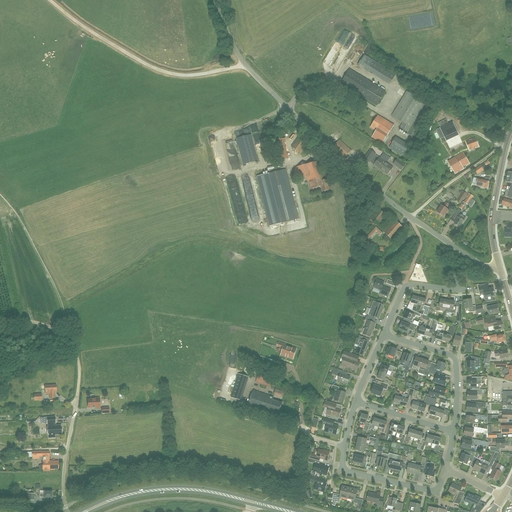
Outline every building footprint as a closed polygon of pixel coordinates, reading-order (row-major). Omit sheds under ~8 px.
[(329,53),(334,55),(337,49),(332,47),(329,53)] [(373,75),(388,84),(394,73),(362,54),(356,64),(373,75)] [(350,70),(341,84),(376,106),(385,92),(350,70)] [(399,129),(414,138),(432,109),(424,105),(425,103),(406,91),(391,116),(403,123),(399,129)] [(367,151),(372,140),(344,127),(341,125),(343,122),(322,112),(315,126),(332,134),(334,131),(356,141),(354,145),(367,151)] [(378,116),(370,127),(376,131),(372,137),(382,144),(394,126),(378,116)] [(440,128),(445,139),(458,133),(453,122),(440,128)] [(291,146),(301,154),(310,141),(300,134),(291,146)] [(243,165),(258,161),(251,135),(236,139),(243,165)] [(276,160),(285,159),(288,159),(285,138),(282,139),(282,136),(272,137),(274,149),(276,160)] [(466,142),(469,151),(479,147),(475,138),(466,142)] [(344,158),(351,151),(342,142),(343,142),(340,140),(333,148),(344,158)] [(390,141),(387,146),(402,155),(405,150),(402,148),(404,145),(398,141),(396,144),(390,141)] [(325,151),(319,154),(321,159),(321,160),(322,163),(321,163),(323,168),(326,167),(334,164),(332,159),(330,160),(327,154),(325,151)] [(378,168),(380,170),(386,162),(386,163),(390,158),(387,156),(383,160),(380,158),(379,158),(375,155),(375,154),(370,151),(364,159),(369,162),(373,158),(377,161),(374,166),(377,169),(378,168)] [(469,163),(464,154),(463,153),(448,162),(455,174),(463,169),(463,167),(469,163)] [(239,163),(236,155),(229,158),(232,166),(239,163)] [(397,159),(393,164),(401,170),(405,165),(397,159)] [(319,162),(296,168),(299,179),(307,177),(310,189),(321,187),(322,192),(330,189),(327,179),(324,180),(319,162)] [(386,162),(380,170),(387,175),(392,168),(386,163),(386,162)] [(484,170),(481,165),(474,170),(477,175),(484,170)] [(270,226),(298,219),(286,169),(257,177),(270,226)] [(489,181),(485,180),(478,178),(478,179),(473,178),(472,185),(476,186),(487,189),(489,181)] [(467,194),(464,192),(463,191),(457,201),(461,203),(467,194)] [(464,202),(468,205),(473,196),(469,193),(466,197),(467,197),(464,202)] [(511,200),(504,198),(501,205),(511,208),(511,200)] [(437,212),(443,216),(445,213),(446,214),(449,210),(446,208),(449,204),(446,202),(443,206),(441,205),(437,212)] [(387,215),(377,208),(369,218),(379,226),(387,215)] [(465,218),(464,217),(460,214),(461,211),(458,209),(453,216),(456,219),(454,221),(455,222),(454,224),(459,227),(465,218)] [(384,232),(393,240),(404,228),(395,220),(384,232)] [(376,227),(366,238),(368,240),(375,233),(377,233),(380,235),(382,233),(376,227)] [(391,289),(382,286),(384,282),(377,280),(374,287),(381,290),(379,294),(388,297),(391,289)] [(486,290),(486,286),(479,288),(480,294),(484,293),(486,302),(490,301),(493,300),(493,297),(495,296),(493,289),(489,289),(486,290)] [(414,304),(417,305),(419,298),(413,296),(411,300),(410,300),(407,307),(407,308),(412,310),(414,304)] [(426,316),(427,314),(429,308),(424,306),(426,299),(419,298),(417,305),(421,306),(420,310),(424,311),(423,315),(424,315),(426,316)] [(446,312),(447,300),(441,299),(440,304),(437,303),(436,310),(446,312)] [(456,307),(454,306),(454,302),(447,300),(446,312),(455,314),(456,307)] [(476,311),(475,307),(475,306),(474,306),(472,306),(471,300),(464,301),(465,309),(469,308),(470,312),(476,311)] [(367,314),(366,317),(374,320),(374,319),(375,317),(378,318),(381,312),(383,309),(382,308),(383,305),(373,302),(369,314),(368,315),(367,314)] [(476,311),(477,314),(484,312),(482,305),(475,307),(476,311)] [(498,305),(487,308),(489,315),(499,313),(498,305)] [(406,311),(405,314),(404,314),(403,314),(403,316),(403,317),(411,321),(413,318),(414,318),(415,318),(416,315),(420,317),(421,314),(414,311),(414,313),(413,314),(406,311)] [(374,320),(366,317),(365,320),(368,321),(363,334),(370,337),(372,330),(373,330),(374,327),(374,326),(375,323),(371,322),(372,321),(372,320),(374,320)] [(488,327),(494,326),(495,330),(503,329),(502,328),(503,327),(503,325),(502,325),(501,322),(498,323),(498,322),(497,322),(495,317),(484,319),(486,327),(488,327)] [(424,336),(426,329),(423,328),(424,324),(422,323),(422,322),(419,321),(418,325),(419,325),(420,325),(420,327),(418,334),(424,336)] [(407,324),(402,322),(399,328),(407,332),(408,329),(411,330),(413,331),(415,325),(408,322),(407,324)] [(444,334),(440,333),(443,326),(437,324),(436,327),(435,331),(436,332),(438,332),(435,339),(442,341),(444,334)] [(456,328),(455,328),(456,327),(450,325),(450,326),(450,327),(448,335),(444,334),(442,341),(448,343),(451,336),(452,336),(453,337),(456,328)] [(436,327),(431,326),(430,330),(426,329),(424,336),(431,338),(433,331),(434,331),(435,331),(436,327)] [(504,334),(497,336),(496,334),(489,336),(490,342),(497,341),(497,343),(505,341),(504,334)] [(356,353),(363,355),(364,352),(366,352),(367,348),(366,348),(367,345),(368,342),(364,341),(365,339),(365,338),(359,335),(358,338),(361,340),(356,353)] [(459,346),(461,338),(455,336),(453,345),(459,346)] [(296,349),(291,347),(289,347),(284,345),(283,349),(282,351),(281,355),(285,356),(288,357),(293,359),(296,349)] [(400,352),(396,351),(397,350),(390,347),(390,349),(388,348),(386,354),(394,357),(395,355),(397,356),(396,359),(399,360),(402,353),(400,352)] [(509,357),(507,350),(495,352),(495,357),(500,356),(501,359),(509,357)] [(360,362),(358,361),(358,359),(359,357),(344,351),(342,359),(343,359),(341,365),(357,371),(360,362)] [(408,372),(408,371),(409,368),(408,367),(407,367),(411,355),(404,353),(401,363),(404,364),(403,368),(405,369),(404,373),(407,374),(408,372)] [(422,360),(416,357),(414,362),(413,361),(412,361),(411,363),(409,368),(412,369),(413,368),(414,365),(420,367),(422,360)] [(473,360),(473,362),(467,362),(467,372),(475,372),(474,364),(480,364),(480,358),(473,357),(473,360)] [(429,362),(422,360),(420,367),(418,373),(427,376),(427,374),(428,374),(429,370),(430,367),(428,367),(427,366),(429,362)] [(275,373),(277,367),(262,362),(260,368),(275,373)] [(429,370),(434,371),(436,372),(436,370),(437,369),(443,371),(446,364),(438,362),(437,365),(431,363),(431,364),(430,367),(429,370)] [(397,368),(391,366),(390,366),(390,367),(389,368),(382,365),(380,371),(387,374),(388,371),(392,372),(392,371),(395,373),(397,368)] [(331,374),(334,375),(339,376),(337,381),(348,384),(350,377),(341,374),(342,372),(342,371),(333,368),(331,374)] [(260,371),(256,382),(270,387),(274,375),(260,371)] [(385,378),(387,374),(380,371),(377,378),(384,381),(384,382),(383,383),(389,385),(391,386),(392,382),(389,380),(389,379),(385,378)] [(440,373),(436,372),(434,371),(433,374),(435,375),(433,381),(443,385),(446,378),(439,376),(440,375),(440,373)] [(472,379),(472,380),(467,380),(467,384),(468,384),(468,387),(472,388),(472,389),(476,389),(476,384),(481,384),(481,377),(472,377),(472,379)] [(389,385),(383,383),(382,382),(381,385),(380,387),(374,385),(371,393),(380,396),(383,389),(387,390),(389,385)] [(45,386),(45,394),(49,394),(49,398),(55,398),(54,391),(56,391),(56,385),(45,386)] [(339,389),(339,387),(332,385),(331,389),(337,391),(334,401),(343,403),(346,393),(338,390),(339,389)] [(446,390),(437,387),(435,391),(430,390),(429,395),(438,398),(439,396),(439,395),(444,396),(446,390)] [(400,393),(397,392),(398,389),(395,389),(393,395),(394,395),(396,396),(395,396),(393,403),(400,405),(403,394),(402,398),(398,397),(400,393)] [(412,397),(414,390),(410,389),(408,395),(407,395),(403,394),(400,405),(406,407),(409,400),(408,400),(410,396),(411,396),(412,397)] [(468,400),(477,400),(477,395),(482,395),(482,390),(476,389),(472,389),(471,389),(471,391),(470,392),(468,392),(468,400)] [(417,398),(419,392),(414,390),(412,397),(411,401),(412,401),(413,401),(411,408),(418,410),(420,403),(416,402),(417,398)] [(282,403),(272,400),(273,397),(253,391),(248,407),(269,414),(270,411),(278,414),(282,403)] [(507,406),(507,409),(511,408),(511,391),(503,392),(503,400),(503,406),(507,406)] [(429,406),(431,398),(426,396),(423,404),(420,403),(418,410),(424,412),(426,405),(428,406),(429,406)] [(88,408),(94,407),(94,408),(100,408),(99,398),(93,398),(93,399),(87,399),(88,408)] [(435,416),(438,409),(434,408),(436,400),(431,398),(429,406),(430,406),(431,407),(429,414),(435,416)] [(323,407),(328,409),(326,414),(338,418),(341,409),(335,408),(336,406),(336,404),(328,402),(325,401),(323,407)] [(486,403),(482,402),(474,402),(474,403),(474,405),(467,404),(467,411),(475,412),(476,407),(482,408),(482,407),(486,408),(486,403)] [(438,409),(435,416),(442,418),(444,411),(445,407),(442,406),(441,410),(438,409)] [(488,415),(488,417),(488,423),(499,423),(507,423),(507,419),(511,419),(511,412),(507,412),(499,412),(499,415),(492,415),(488,415)] [(359,422),(364,423),(363,424),(364,425),(365,425),(364,428),(363,430),(368,432),(368,430),(370,424),(368,423),(366,423),(368,416),(361,414),(360,417),(360,416),(360,418),(359,422)] [(474,424),(474,423),(475,419),(480,420),(487,421),(487,417),(487,416),(481,416),(475,415),(474,416),(474,417),(470,417),(467,416),(466,422),(473,424),(474,424)] [(49,438),(55,438),(54,435),(61,434),(61,433),(61,427),(60,427),(60,426),(54,426),(54,423),(55,423),(55,417),(41,418),(41,424),(48,424),(48,426),(48,428),(47,428),(47,433),(48,433),(48,435),(49,435),(49,438)] [(334,421),(326,419),(323,418),(321,424),(327,425),(325,432),(336,435),(338,426),(333,425),(333,423),(334,421)] [(378,427),(380,420),(374,418),(372,424),(371,423),(370,423),(370,424),(368,430),(371,430),(371,429),(373,430),(375,426),(378,427)] [(380,420),(378,427),(382,428),(381,432),(383,433),(385,429),(387,422),(380,420)] [(393,431),(396,433),(398,425),(392,423),(390,431),(388,430),(387,430),(386,434),(391,435),(393,431)] [(501,433),(505,433),(505,434),(511,433),(511,424),(504,425),(501,425),(501,433)] [(398,425),(396,433),(400,434),(399,438),(401,438),(403,435),(405,427),(398,425)] [(487,429),(484,429),(477,428),(477,429),(477,430),(474,430),(465,428),(464,435),(472,437),(473,433),(476,434),(476,433),(486,434),(488,435),(487,430),(487,429)] [(414,438),(416,431),(410,429),(407,436),(408,436),(407,438),(406,438),(405,437),(403,444),(408,445),(411,437),(414,438)] [(416,431),(414,438),(418,439),(417,443),(419,444),(421,440),(423,433),(416,431)] [(429,443),(432,444),(434,437),(428,434),(426,442),(424,441),(423,441),(420,450),(424,451),(424,450),(426,446),(427,446),(429,443)] [(357,444),(368,446),(369,444),(366,443),(367,439),(358,437),(357,444)] [(440,447),(438,447),(439,446),(441,439),(434,437),(432,444),(436,445),(435,449),(434,451),(439,452),(440,447)] [(505,440),(497,440),(493,439),(493,445),(497,445),(496,448),(505,448),(505,440)] [(472,442),(464,440),(463,440),(462,447),(470,449),(473,450),(474,446),(475,443),(472,442)] [(368,449),(368,446),(357,444),(355,450),(364,452),(365,448),(368,449)] [(309,458),(315,460),(318,461),(318,459),(319,458),(324,459),(327,460),(329,452),(325,450),(322,450),(322,451),(318,449),(318,451),(315,450),(314,453),(314,454),(310,453),(310,454),(309,458)] [(39,457),(43,457),(43,462),(42,462),(42,465),(40,465),(39,466),(39,468),(40,469),(43,469),(43,472),(49,471),(49,469),(58,469),(58,462),(49,462),(48,457),(49,456),(49,451),(32,452),(32,457),(39,457)] [(375,459),(377,459),(378,459),(376,466),(383,468),(385,459),(387,460),(388,456),(382,454),(382,452),(377,451),(376,453),(376,454),(375,458),(375,459)] [(476,453),(476,452),(469,451),(468,453),(468,456),(463,454),(460,461),(467,464),(468,460),(472,462),(473,460),(476,453)] [(357,455),(356,455),(356,454),(355,454),(354,456),(355,457),(354,462),(362,464),(362,465),(366,466),(366,462),(365,462),(367,457),(364,456),(364,457),(361,456),(361,454),(357,453),(357,455)] [(397,458),(398,456),(389,453),(388,456),(387,460),(389,460),(390,460),(388,468),(395,470),(398,458),(397,458)] [(473,469),(479,472),(483,464),(480,462),(481,460),(477,458),(479,454),(476,453),(473,460),(475,461),(477,462),(473,469)] [(407,470),(407,472),(413,474),(415,465),(410,464),(410,461),(412,455),(408,454),(407,458),(406,464),(407,464),(408,465),(407,470)] [(406,464),(407,458),(398,456),(397,458),(398,458),(395,470),(401,471),(403,463),(404,464),(406,464)] [(425,469),(427,470),(425,475),(434,476),(435,472),(433,472),(434,468),(430,467),(431,463),(425,462),(425,465),(424,469),(425,469)] [(493,471),(491,475),(490,477),(497,481),(501,473),(504,467),(501,465),(495,462),(493,466),(492,466),(492,467),(490,470),(492,470),(493,471)] [(315,477),(316,472),(327,475),(329,468),(315,464),(313,471),(312,471),(311,475),(312,476),(315,477)] [(483,464),(479,472),(485,475),(486,472),(489,467),(488,467),(483,464)] [(419,475),(421,466),(415,465),(413,474),(419,475)] [(321,478),(315,477),(312,476),(310,483),(316,485),(314,489),(324,492),(326,484),(324,483),(324,481),(325,479),(321,478)] [(464,495),(461,494),(459,493),(461,488),(452,484),(449,491),(457,495),(453,503),(460,504),(461,501),(464,495)] [(347,499),(350,488),(349,488),(350,487),(346,486),(346,487),(342,486),(340,495),(337,494),(336,496),(335,496),(333,495),(332,505),(335,505),(336,502),(339,503),(340,497),(347,499)] [(361,499),(355,498),(357,489),(353,489),(353,488),(350,487),(350,488),(347,499),(353,500),(352,502),(358,503),(357,511),(360,511),(361,509),(363,500),(361,499)] [(375,494),(368,493),(367,501),(376,503),(376,504),(382,506),(384,500),(381,499),(379,498),(380,495),(375,494)] [(485,506),(486,505),(483,504),(481,503),(481,504),(479,503),(480,502),(482,498),(477,496),(477,498),(474,496),(468,493),(464,501),(468,503),(469,501),(474,503),(476,505),(474,509),(477,510),(475,511),(480,511),(485,506)] [(398,499),(389,497),(387,506),(394,507),(393,509),(401,511),(403,504),(402,503),(397,502),(398,499)] [(408,511),(412,511),(411,511),(422,511),(422,510),(421,510),(419,509),(420,505),(410,502),(408,511)]
